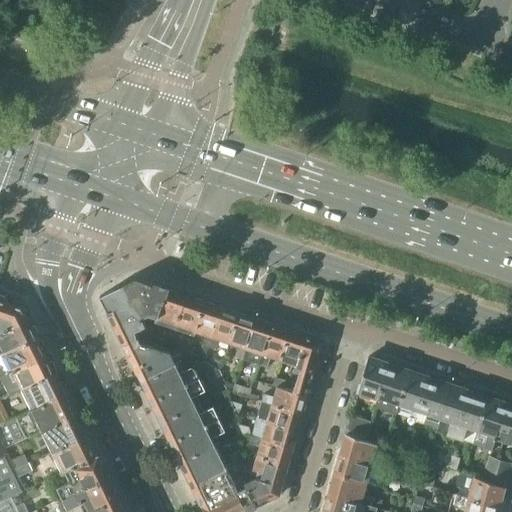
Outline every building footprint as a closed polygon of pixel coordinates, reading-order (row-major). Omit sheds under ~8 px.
[(136,278),(121,285),(138,320),(142,318),(149,315),(157,317),(167,289),(136,278)] [(100,296),(124,345),(138,339),(141,344),(148,346),(153,329),(146,326),(142,318),(138,320),(121,285),(100,296)] [(187,296),(167,289),(157,317),(155,322),(176,329),(187,296)] [(0,332),(7,329),(7,328),(27,319),(25,313),(27,312),(23,305),(13,301),(11,303),(5,301),(4,297),(0,295),(0,332)] [(207,302),(187,296),(176,329),(195,335),(196,332),(207,302)] [(223,308),(207,302),(196,332),(205,335),(201,345),(210,348),(223,308)] [(240,313),(223,308),(210,348),(216,350),(219,340),(230,344),(240,313)] [(258,319),(240,313),(230,344),(239,347),(235,357),(244,360),(258,319)] [(0,346),(4,355),(37,338),(36,337),(38,333),(35,327),(31,326),(27,319),(7,328),(7,329),(0,332),(0,346)] [(244,360),(260,365),(274,325),(258,319),(244,360)] [(270,357),(281,361),(292,331),(274,325),(260,365),(266,367),(270,357)] [(298,374),(297,376),(299,377),(301,370),(306,367),(308,358),(302,356),(309,336),(292,331),(281,361),(293,365),(291,371),(298,374)] [(289,383),(285,389),(307,396),(322,341),(309,336),(302,356),(308,358),(306,367),(301,370),(299,377),(297,376),(295,385),(289,383)] [(0,367),(0,378),(18,369),(18,367),(27,363),(28,365),(37,361),(37,360),(45,356),(42,349),(44,345),(41,339),(37,338),(4,355),(8,363),(2,366),(2,367),(0,367)] [(124,345),(141,381),(176,364),(170,353),(148,346),(141,344),(138,339),(124,345)] [(204,361),(207,352),(199,349),(196,359),(204,361)] [(217,369),(220,370),(224,361),(207,355),(204,361),(206,363),(217,369)] [(10,394),(24,388),(57,373),(52,362),(48,362),(45,356),(37,360),(37,361),(28,365),(27,363),(18,367),(18,369),(0,378),(0,382),(2,386),(5,385),(10,394)] [(358,391),(378,398),(389,364),(368,356),(358,391)] [(200,363),(205,374),(217,369),(206,363),(204,361),(200,363)] [(141,381),(151,401),(199,377),(195,369),(191,367),(180,372),(176,364),(141,381)] [(399,405),(400,405),(410,371),(389,364),(378,398),(376,403),(383,405),(381,410),(396,415),(399,405)] [(217,369),(205,374),(209,381),(222,375),(220,370),(217,369)] [(400,405),(421,412),(432,378),(410,371),(400,405)] [(26,402),(30,410),(67,393),(57,373),(24,388),(30,400),(26,402)] [(151,401),(161,421),(196,404),(192,396),(205,389),(199,377),(151,401)] [(432,378),(421,412),(417,422),(437,428),(441,419),(453,385),(432,378)] [(273,385),(276,387),(285,389),(289,383),(275,379),(273,385)] [(224,382),(226,390),(227,392),(233,394),(236,385),(224,382)] [(252,390),(236,385),(233,394),(245,398),(246,396),(250,397),(252,390)] [(436,432),(455,438),(459,426),(462,427),(465,413),(462,412),(466,399),(468,400),(471,391),(453,385),(441,419),(437,428),(436,432)] [(263,394),(261,402),(302,414),(307,396),(285,389),(276,387),(273,397),(263,394)] [(229,399),(227,392),(226,390),(212,397),(221,416),(233,410),(233,411),(234,411),(230,401),(229,399)] [(455,438),(473,444),(489,397),(471,391),(468,400),(466,399),(462,412),(465,413),(462,427),(459,426),(455,438)] [(67,393),(30,410),(22,414),(16,418),(8,421),(6,423),(15,443),(41,431),(77,414),(67,393)] [(473,444),(492,450),(496,438),(498,439),(502,426),(500,425),(503,413),(505,413),(508,403),(489,397),(473,444)] [(242,404),(230,401),(234,411),(233,411),(233,412),(239,414),(242,404)] [(261,402),(256,420),(296,432),(302,414),(261,402)] [(496,438),(492,450),(499,453),(504,440),(511,442),(511,404),(508,403),(505,413),(503,413),(500,425),(502,426),(498,439),(496,438)] [(161,421),(171,442),(219,418),(213,406),(200,413),(196,404),(161,421)] [(0,409),(0,425),(6,423),(8,421),(4,412),(2,413),(0,409)] [(46,443),(51,452),(87,434),(77,414),(41,431),(45,429),(51,441),(46,443)] [(351,416),(347,429),(366,435),(370,422),(351,416)] [(171,442),(181,463),(216,446),(211,437),(225,430),(219,418),(171,442)] [(256,420),(254,426),(251,436),(261,439),(292,449),(296,432),(256,420)] [(235,424),(236,432),(245,435),(251,436),(249,427),(235,424)] [(346,433),(340,455),(382,469),(382,467),(390,469),(391,470),(393,463),(384,461),(385,459),(375,456),(378,445),(374,443),(375,441),(346,433)] [(61,473),(65,471),(97,455),(87,434),(51,452),(61,473)] [(259,446),(256,457),(287,466),(292,449),(261,439),(251,436),(249,443),(259,446)] [(374,443),(378,445),(386,447),(389,439),(376,436),(375,441),(374,443)] [(405,454),(406,455),(409,446),(389,439),(386,447),(405,454)] [(409,446),(406,455),(413,457),(418,444),(410,442),(409,446)] [(181,463),(191,484),(226,467),(216,446),(181,463)] [(10,460),(14,469),(28,462),(24,453),(10,460)] [(230,457),(233,463),(240,459),(239,453),(230,457)] [(434,464),(445,467),(449,456),(438,453),(434,464)] [(0,502),(10,497),(24,490),(18,477),(14,469),(10,460),(7,454),(0,457),(0,502)] [(52,488),(58,500),(107,476),(97,455),(65,471),(69,480),(52,488)] [(382,469),(340,455),(334,474),(367,485),(367,483),(376,486),(379,475),(387,478),(395,480),(397,471),(391,470),(390,469),(382,467),(382,469)] [(449,456),(445,467),(456,470),(459,460),(449,456)] [(258,472),(257,476),(256,479),(281,487),(287,466),(256,457),(252,470),(258,472)] [(489,457),(486,469),(504,474),(507,462),(489,457)] [(32,470),(28,462),(14,469),(18,477),(32,470)] [(234,463),(226,467),(191,484),(204,511),(244,511),(256,506),(247,488),(237,468),(234,463)] [(243,465),(237,468),(247,488),(256,506),(278,495),(281,487),(256,479),(257,476),(247,472),(243,465)] [(504,474),(486,469),(483,479),(501,484),(504,474)] [(459,488),(457,495),(499,508),(505,485),(501,484),(483,479),(459,472),(455,487),(459,488)] [(334,474),(329,493),(379,510),(381,501),(363,496),(367,485),(334,474)] [(80,502),(84,511),(87,511),(118,497),(107,476),(58,500),(63,510),(80,502)] [(418,485),(431,488),(434,479),(420,476),(418,485)] [(418,485),(413,506),(422,508),(424,502),(428,503),(431,488),(418,485)] [(329,493),(323,511),(358,511),(359,511),(362,511),(386,511),(379,510),(329,493)] [(466,509),(464,511),(497,511),(499,508),(457,495),(454,506),(458,507),(458,508),(459,508),(459,507),(466,509)] [(0,511),(18,511),(16,507),(10,497),(0,502),(0,511)] [(124,511),(118,497),(87,511),(124,511)] [(18,511),(27,511),(23,503),(16,507),(18,511)]
